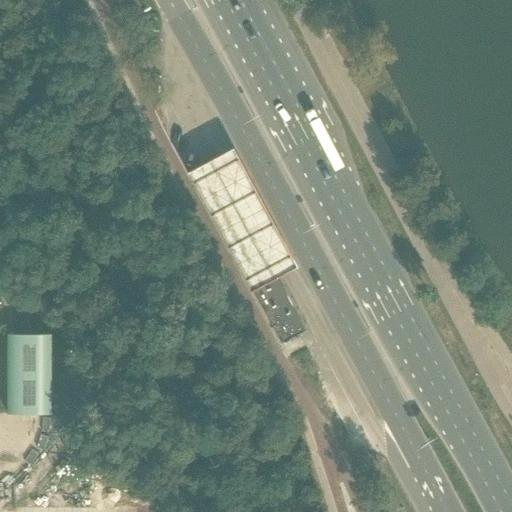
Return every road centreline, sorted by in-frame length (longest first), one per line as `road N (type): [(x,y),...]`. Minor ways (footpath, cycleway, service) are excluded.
road 1 (primary): [(168,0),(445,511)]
road 2 (primary): [(500,511),(229,0)]
